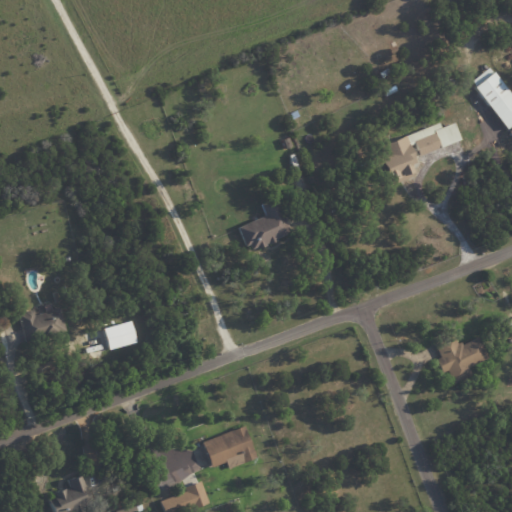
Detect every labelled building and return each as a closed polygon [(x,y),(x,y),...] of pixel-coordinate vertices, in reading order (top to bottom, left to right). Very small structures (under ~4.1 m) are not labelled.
[(468,82),(505,129),(511,123),(511,97),(487,67),(468,82)] [(374,144),(387,183),(412,175),(407,159),(459,142),(453,122),(439,127),(438,124),(374,144)] [(289,235),(275,196),(258,202),(263,216),(237,225),(246,250),(289,235)] [(31,314),(30,310),(16,313),(21,339),(62,330),(58,308),(31,314)] [(107,350),(134,342),(129,320),(101,328),(107,350)] [(479,337),(453,344),(451,337),(433,342),(438,358),(434,359),(439,373),(447,371),(451,382),(468,378),(464,366),(485,360),(479,337)] [(226,468),(254,458),(242,426),(199,441),(209,467),(224,461),(226,468)] [(50,511),(87,511),(89,511),(81,476),(66,479),(68,489),(47,494),(50,511)] [(184,491),(159,501),(162,511),(181,511),(207,502),(198,480),(182,487),(184,491)]
